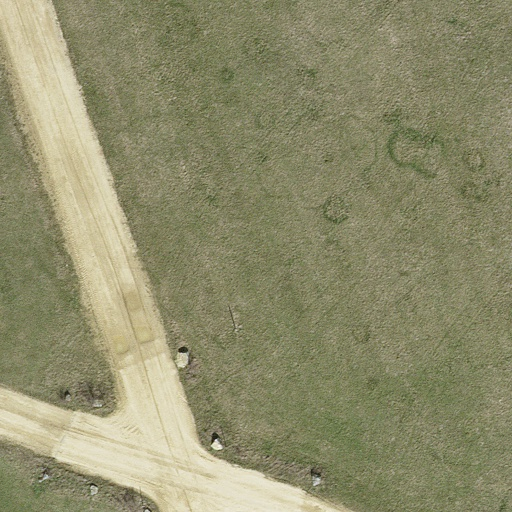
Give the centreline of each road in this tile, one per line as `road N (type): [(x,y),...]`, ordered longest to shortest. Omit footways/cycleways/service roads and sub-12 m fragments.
road 1 (track): [(190,511),(16,0)]
road 2 (track): [(261,511),(0,414)]
